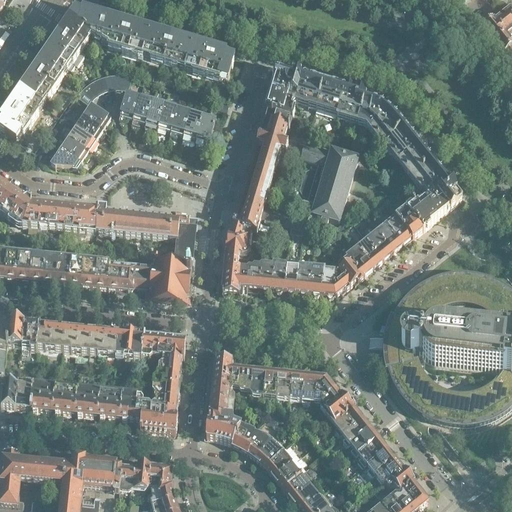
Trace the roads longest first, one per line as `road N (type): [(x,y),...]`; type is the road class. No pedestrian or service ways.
road 1 (residential): [(0,164),(28,183),(52,187),(88,190),(129,163),(224,189)]
road 2 (residential): [(490,198),(455,226),(450,243),(330,342)]
road 3 (residential): [(464,511),(330,342)]
road 4 (residential): [(204,328),(0,306)]
road 5 (residential): [(191,455),(0,435)]
road 6 (tertiary): [(106,0),(269,47)]
road 7 (residential): [(269,47),(224,189)]
road 8 (tertiary): [(398,81),(490,198)]
road 9 (residential): [(224,189),(204,328)]
road 10 (tertiary): [(269,47),(398,81)]
road 11 (residential): [(191,455),(204,328)]
road 12 (residential): [(330,342),(204,328)]
